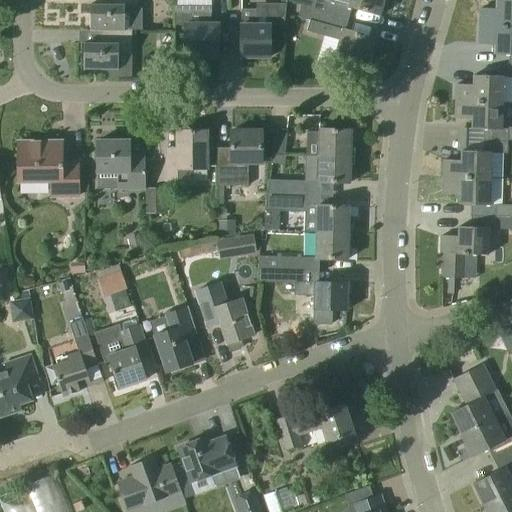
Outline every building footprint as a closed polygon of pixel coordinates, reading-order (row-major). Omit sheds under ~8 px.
[(90,31),(100,31),(101,30),(124,30),(124,29),(131,29),(141,29),(142,8),(138,5),(138,0),(106,0),(107,4),(90,4),(90,31)] [(314,0),(313,8),(338,15),(349,18),(352,7),(380,15),(381,14),(380,14),(383,0),(314,0)] [(480,9),(479,26),(511,26),(511,0),(510,0),(510,1),(497,0),(496,10),(480,9)] [(301,4),(297,17),(309,20),(313,8),(310,7),(308,6),(301,4)] [(218,23),(211,23),(211,6),(174,6),(174,25),(185,25),(184,57),(218,57),(218,23)] [(374,38),(346,31),(349,18),(338,15),(313,8),(309,20),(306,31),(339,40),(335,54),(334,53),(334,55),(335,55),(332,67),(340,71),(349,72),(352,60),(366,64),(367,63),(366,63),(373,39),(373,40),(374,38)] [(285,9),(256,9),(242,9),(242,25),(240,25),(240,57),(269,57),(270,25),(283,25),(285,9)] [(508,54),(508,65),(511,65),(511,26),(479,26),(479,43),(495,44),(495,53),(508,54)] [(124,30),(101,30),(100,31),(100,43),(83,43),(83,69),(118,70),(118,55),(131,55),(131,29),(124,29),(124,30)] [(170,54),(160,54),(160,77),(170,77),(170,54)] [(455,102),(502,103),(503,76),(473,75),(473,85),(456,84),(455,102)] [(507,129),(502,128),(502,103),(455,102),(455,118),(472,119),(471,129),(482,129),(482,141),(506,141),(511,140),(511,127),(508,128),(507,129)] [(274,128),(272,148),(271,154),(284,155),(287,130),(274,128)] [(352,130),(305,129),(304,156),(317,156),(351,156),(350,156),(351,132),(352,132),(352,130)] [(261,163),(261,130),(231,130),(231,159),(217,159),(218,185),(247,186),(247,163),(261,163)] [(207,168),(206,131),(177,131),(177,148),(165,149),(165,181),(191,181),(191,168),(207,168)] [(145,190),(145,189),(145,156),(129,157),(129,141),(97,141),(97,161),(97,191),(145,190)] [(443,176),(490,178),(491,153),(506,154),(506,141),(482,141),(481,152),(461,151),(460,160),(444,160),(443,176)] [(46,149),(45,142),(17,142),(18,182),(60,181),(61,196),(78,196),(78,163),(62,163),(62,149),(46,149)] [(316,182),(350,183),(350,181),(349,181),(350,157),(351,157),(351,156),(317,156),(316,182)] [(490,178),(443,176),(442,194),(459,194),(459,204),(470,204),(470,216),(495,217),(496,204),(489,204),(490,178)] [(267,193),(308,194),(309,181),(268,180),(267,193)] [(145,190),(145,214),(165,214),(165,188),(145,189),(145,190)] [(267,193),(264,210),(279,210),(304,211),(303,232),(316,232),(349,233),(349,232),(348,232),(349,208),(349,207),(308,206),(308,194),(267,193)] [(264,210),(262,230),(279,231),(279,210),(264,210)] [(495,229),(495,217),(470,216),(469,227),(458,227),(458,236),(441,236),(440,253),(442,253),(441,278),(444,278),(454,278),(462,278),(463,255),(467,255),(467,254),(487,255),(488,229),(495,229)] [(218,237),(235,236),(235,221),(218,221),(218,237)] [(349,233),(316,232),(315,258),(348,259),(348,258),(347,258),(348,233),(349,233)] [(129,248),(143,245),(140,234),(127,238),(129,248)] [(306,269),(306,258),(258,257),(258,268),(306,269)] [(305,282),(306,269),(258,268),(257,281),(295,282),(295,295),(313,295),(313,309),(347,310),(347,309),(346,309),(346,284),(347,284),(347,283),(305,282)] [(121,271),(97,278),(103,297),(127,289),(121,271)] [(444,278),(443,294),(453,294),(454,278),(444,278)] [(219,323),(229,351),(241,347),(238,340),(253,335),(241,299),(226,304),(219,284),(195,292),(207,327),(219,323)] [(19,292),(21,300),(9,301),(12,323),(33,320),(30,298),(28,290),(19,292)] [(154,335),(166,372),(195,362),(191,350),(189,351),(184,336),(195,332),(187,307),(165,315),(170,330),(154,335)] [(141,325),(137,326),(136,322),(132,319),(122,323),(120,327),(122,332),(100,339),(99,341),(104,357),(108,356),(119,388),(145,379),(139,359),(151,355),(141,325)] [(79,389),(91,385),(85,369),(98,365),(87,335),(82,320),(69,324),(74,339),(74,340),(78,353),(67,356),(68,360),(45,368),(51,384),(57,381),(62,396),(80,390),(79,389)] [(511,333),(508,327),(496,333),(507,354),(511,351),(511,333)] [(0,372),(0,416),(21,410),(19,404),(32,400),(27,384),(38,380),(30,355),(4,364),(6,371),(0,372)] [(461,435),(494,418),(483,396),(491,392),(486,382),(490,380),(482,364),(453,379),(466,405),(450,413),(461,435)] [(300,445),(297,435),(321,427),(326,441),(354,433),(344,404),(317,413),(317,414),(293,421),(291,416),(276,420),(286,450),(300,445)] [(511,419),(508,411),(494,418),(461,435),(472,457),(488,449),(493,459),(511,448),(511,419)] [(206,438),(197,441),(178,448),(190,482),(235,465),(225,437),(208,443),(206,438)] [(511,448),(493,459),(498,470),(472,483),(483,505),(511,490),(511,480),(505,467),(511,463),(511,448)] [(127,511),(142,511),(148,510),(146,505),(181,492),(171,465),(156,471),(152,459),(153,459),(152,457),(129,466),(129,467),(130,467),(134,477),(117,483),(127,511)] [(0,491),(0,496),(5,511),(70,511),(58,473),(0,491)] [(511,511),(511,490),(483,505),(486,511),(511,511)] [(237,511),(259,511),(252,491),(233,498),(237,511)] [(378,511),(385,510),(380,495),(353,505),(355,511),(378,511)]
